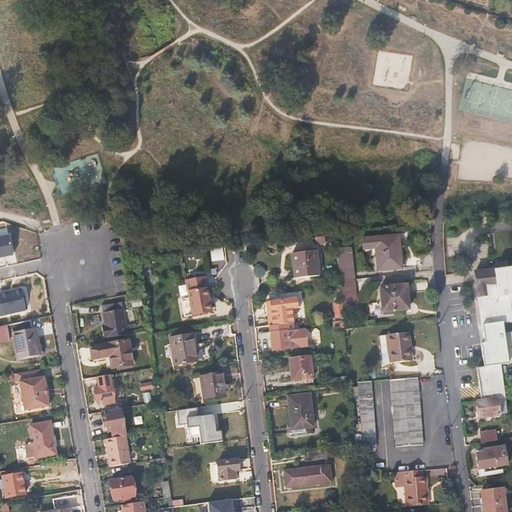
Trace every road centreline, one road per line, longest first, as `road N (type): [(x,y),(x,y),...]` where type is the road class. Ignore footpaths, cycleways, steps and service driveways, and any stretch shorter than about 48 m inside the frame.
road 1 (residential): [(439,252),(465,511)]
road 2 (residential): [(54,263),(95,511)]
road 3 (residential): [(234,275),(265,511)]
